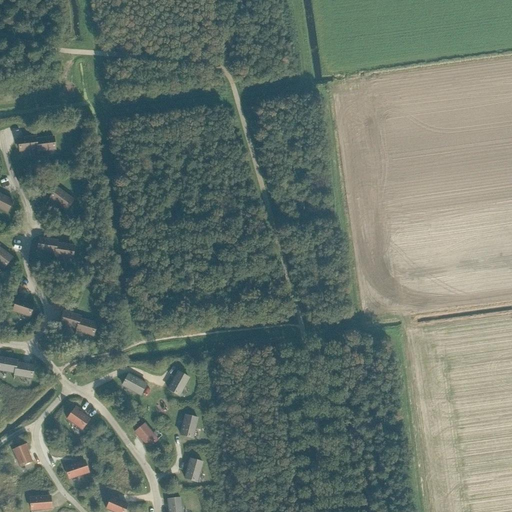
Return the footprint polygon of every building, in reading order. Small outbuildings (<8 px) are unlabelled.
[(36,137),(19,140),(21,152),(38,150),(37,140),(36,137)] [(54,137),(37,140),(38,150),(38,152),(56,150),(54,137)] [(58,189),(50,199),(66,211),(74,200),(58,189)] [(0,194),(0,208),(7,213),(13,201),(0,194)] [(40,239),(38,251),(55,254),(57,244),(57,241),(40,239)] [(55,254),(55,256),(72,259),(74,246),(57,244),(55,254)] [(0,264),(4,268),(12,258),(0,248),(0,264)] [(17,297),(13,312),(29,317),(33,305),(22,301),(23,299),(17,297)] [(64,312),(60,324),(77,329),(80,319),(81,317),(64,312)] [(77,329),(76,332),(93,337),(97,324),(80,319),(77,329)] [(0,357),(0,371),(15,374),(17,363),(17,361),(0,357)] [(15,374),(15,376),(32,379),(34,366),(17,363),(15,374)] [(178,372),(168,389),(180,396),(189,378),(178,372)] [(128,374),(122,386),(140,395),(146,384),(128,374)] [(76,407),(67,419),(81,430),(89,419),(79,412),(80,410),(76,407)] [(185,415),(180,435),(193,438),(198,418),(185,415)] [(144,424),(135,432),(147,448),(157,439),(144,424)] [(27,444),(13,450),(20,466),(32,461),(27,450),(29,449),(27,444)] [(190,459),(185,478),(197,482),(203,462),(190,459)] [(84,460),(65,467),(69,479),(88,473),(84,460)] [(112,495),(106,509),(113,511),(123,511),(127,504),(117,499),(117,497),(112,495)] [(50,496),(30,498),(31,510),(51,509),(50,496)] [(181,511),(180,498),(168,500),(169,511),(181,511)]
